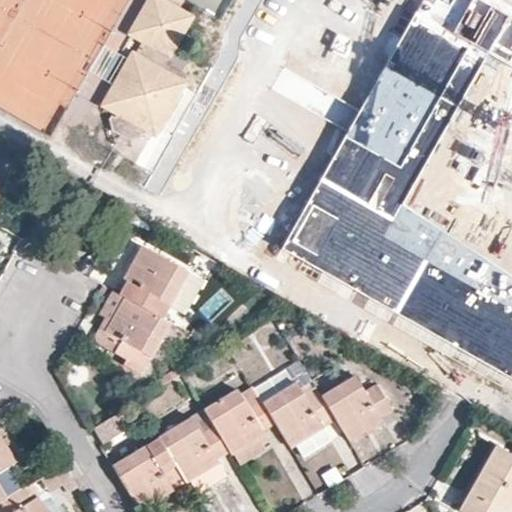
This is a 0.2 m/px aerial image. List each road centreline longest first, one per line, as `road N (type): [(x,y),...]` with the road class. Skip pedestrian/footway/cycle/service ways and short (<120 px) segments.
road 1 (residential): [(60,278),(22,356),(125,511)]
road 2 (residential): [(371,511),(410,487),(451,411)]
